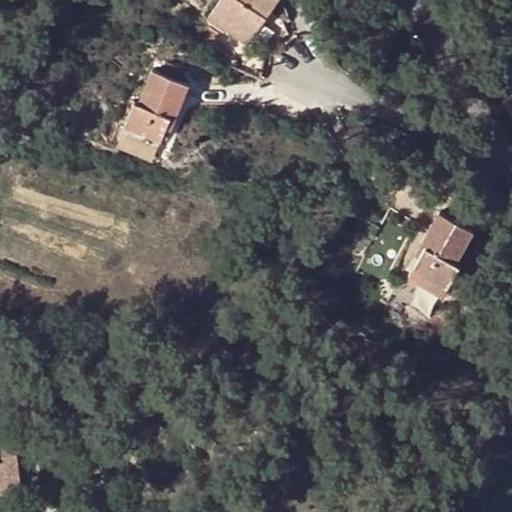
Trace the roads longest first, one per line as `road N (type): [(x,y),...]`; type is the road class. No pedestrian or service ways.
road 1 (residential): [(303,78),(506,175)]
road 2 (residential): [(415,0),(506,175)]
